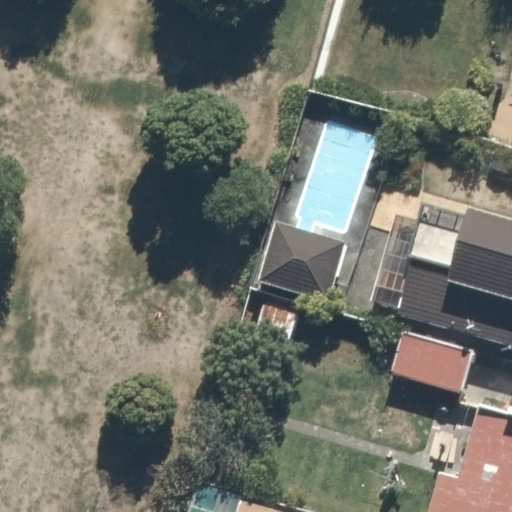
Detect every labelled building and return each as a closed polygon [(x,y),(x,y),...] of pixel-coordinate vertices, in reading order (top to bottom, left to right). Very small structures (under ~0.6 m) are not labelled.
[(511,35),(491,98),(511,105),(511,120),(508,133),(511,134),(511,35)] [(511,359),(511,229),(412,197),(374,315),(390,320),(466,345),(511,359)] [(351,244),(276,211),(248,274),(323,307),(351,244)] [(452,387),(466,345),(390,320),(373,374),(449,399),(452,387)] [(511,511),(511,405),(452,387),(449,399),(412,511),(511,511)] [(227,511),(286,511),(234,494),(227,511)]
